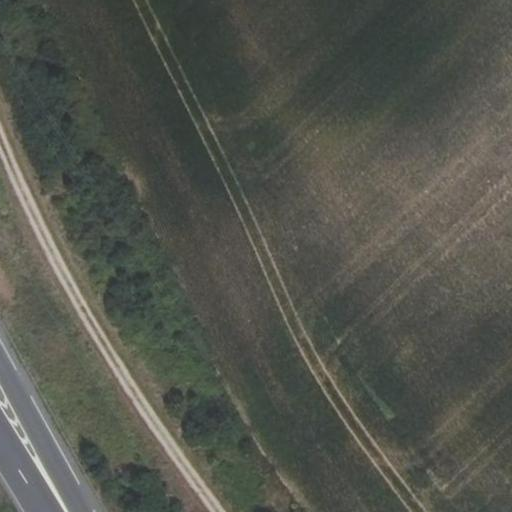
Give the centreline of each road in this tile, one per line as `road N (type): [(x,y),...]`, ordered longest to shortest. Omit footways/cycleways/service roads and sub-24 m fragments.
road 1 (track): [(0,132),(37,236),(228,511)]
road 2 (trunk): [(83,511),(0,361)]
